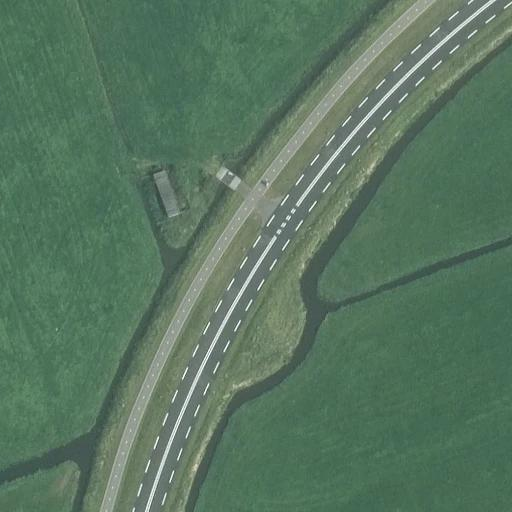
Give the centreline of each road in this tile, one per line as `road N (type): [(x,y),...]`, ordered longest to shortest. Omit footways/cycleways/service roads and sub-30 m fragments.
road 1 (secondary): [(147,511),(196,379),(285,222),(379,103),(494,0)]
road 2 (track): [(161,157),(218,173),(285,222)]
